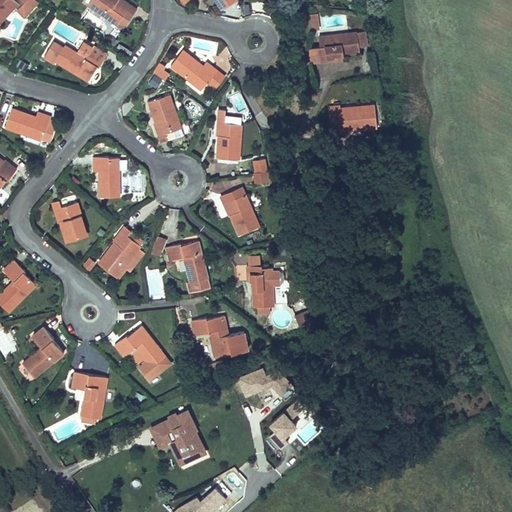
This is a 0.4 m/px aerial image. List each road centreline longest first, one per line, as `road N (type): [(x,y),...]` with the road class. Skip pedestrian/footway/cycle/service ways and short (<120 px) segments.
road 1 (residential): [(89,309),(67,268),(21,225),(19,208),(97,114)]
road 2 (unclassified): [(0,383),(82,511)]
